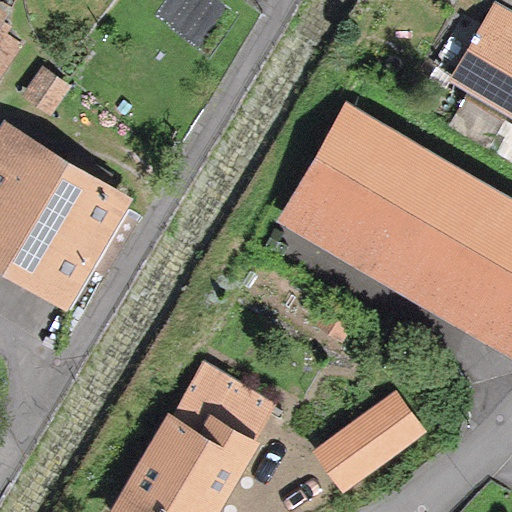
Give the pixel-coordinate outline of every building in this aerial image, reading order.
[(511,11),(497,3),(459,68),(511,98),(511,11)] [(34,57),(17,109),(58,121),(75,69),(34,57)] [(511,207),(349,112),(298,199),(511,323),(511,207)] [(126,207),(10,138),(0,154),(0,247),(74,292),(126,207)] [(204,511),(270,401),(225,375),(218,387),(197,374),(116,511),(117,511),(204,511)] [(316,435),(344,482),(432,428),(404,382),(316,435)]
